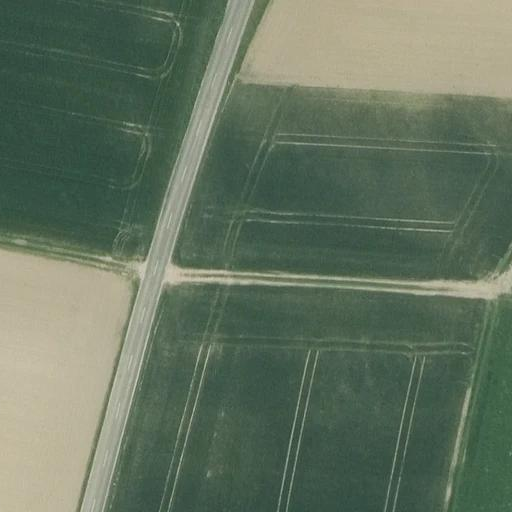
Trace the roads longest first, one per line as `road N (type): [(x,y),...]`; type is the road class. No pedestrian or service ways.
road 1 (secondary): [(242,0),(155,272),(92,511)]
road 2 (track): [(511,301),(155,272),(0,243)]
road 3 (track): [(511,272),(499,298),(452,511)]
